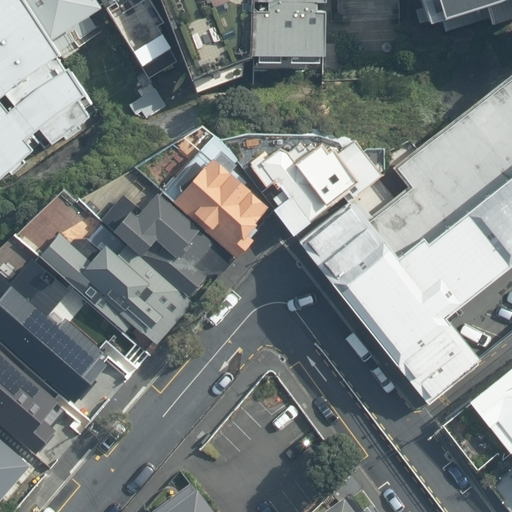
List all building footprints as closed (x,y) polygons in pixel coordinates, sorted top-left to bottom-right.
[(27,0),(0,0),(0,171),(33,146),(26,136),(37,127),(50,142),(96,108),(59,47),(27,0)] [(110,9),(104,0),(27,0),(59,47),(110,9)] [(187,52),(165,0),(104,0),(110,9),(152,76),(187,52)] [(269,61),(267,0),(165,0),(187,52),(205,98),(257,82),(269,61)] [(346,0),(267,0),(269,61),(349,59),(346,0)] [(511,0),(436,0),(443,25),(511,3),(511,74),(401,163),(416,188),(376,214),(359,194),(297,236),(434,391),(485,355),(450,311),(511,261),(511,0)] [(167,199),(235,265),(280,219),(212,152),(167,199)] [(167,199),(157,189),(141,205),(125,189),(96,219),(114,236),(190,311),(235,265),(167,199)] [(137,330),(155,347),(190,311),(114,236),(88,262),(60,235),(41,254),(99,311),(128,339),(137,330)] [(0,289),(0,342),(19,361),(64,405),(128,339),(99,311),(69,341),(8,281),(0,289)] [(19,361),(0,380),(0,393),(6,398),(0,404),(0,430),(32,463),(76,417),(64,405),(19,361)] [(508,458),(511,454),(511,363),(464,401),(508,458)] [(0,430),(0,495),(32,463),(0,430)] [(213,511),(195,485),(155,511),(213,511)] [(354,511),(344,498),(326,511),(354,511)]
